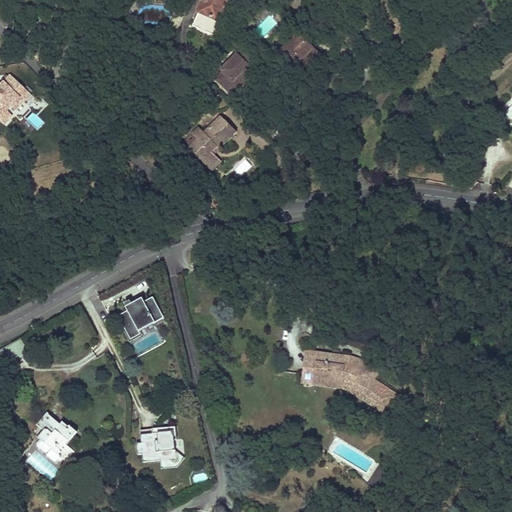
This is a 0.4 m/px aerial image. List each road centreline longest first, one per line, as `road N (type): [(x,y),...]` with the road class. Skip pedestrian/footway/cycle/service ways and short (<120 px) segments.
road 1 (residential): [(163,241),(222,482),(175,511)]
road 2 (residential): [(237,221),(437,0)]
road 3 (residential): [(211,226),(0,30)]
road 4 (tertiary): [(237,221),(390,192),(511,208)]
road 5 (tertiary): [(0,328),(163,241)]
